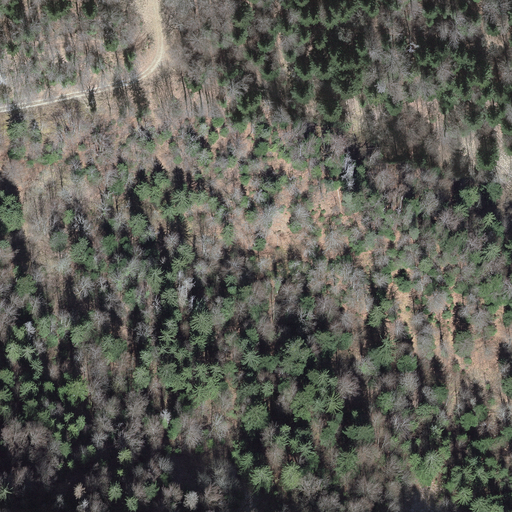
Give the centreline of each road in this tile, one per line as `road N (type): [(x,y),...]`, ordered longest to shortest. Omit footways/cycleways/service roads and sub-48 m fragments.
road 1 (track): [(0,111),(112,88),(153,70),(164,49),(156,0)]
road 2 (track): [(0,47),(164,49)]
